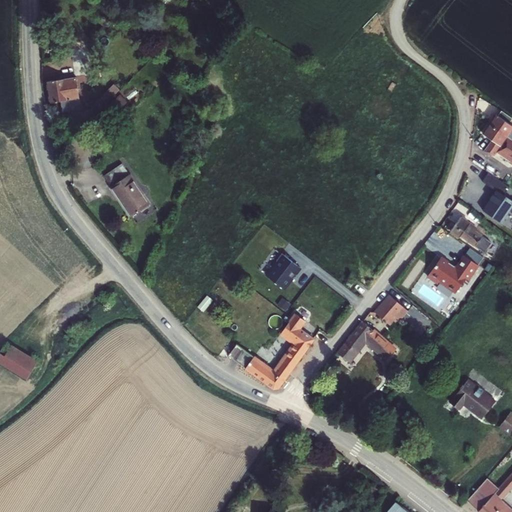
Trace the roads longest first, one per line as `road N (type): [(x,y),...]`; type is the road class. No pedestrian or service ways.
road 1 (unclassified): [(285,406),(222,377),(182,346),(62,204),(34,122),(26,0)]
road 2 (unclassified): [(400,0),(402,43),(445,79),(462,107),(459,160),(434,215),(285,406)]
road 3 (unclassified): [(285,406),(355,445),(445,511)]
